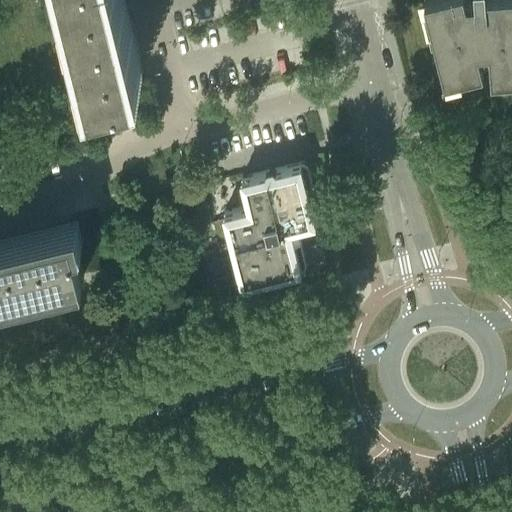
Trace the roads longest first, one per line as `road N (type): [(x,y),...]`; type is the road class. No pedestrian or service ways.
road 1 (secondary): [(0,510),(404,407)]
road 2 (secondary): [(390,350),(0,446)]
road 3 (residential): [(0,205),(55,192),(179,126)]
road 4 (residential): [(179,126),(370,80)]
road 5 (residential): [(179,126),(154,0)]
road 6 (unclassified): [(445,314),(415,220),(398,199)]
road 7 (unclassified): [(398,199),(395,225),(413,321)]
